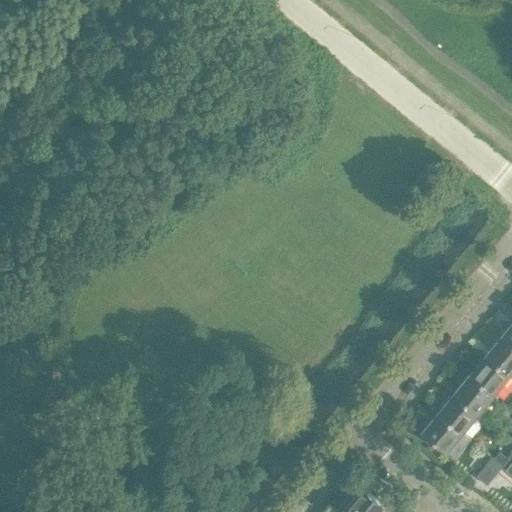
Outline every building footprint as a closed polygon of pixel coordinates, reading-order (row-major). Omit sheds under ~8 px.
[(511,321),(502,333),(511,341),(511,321)] [(511,341),(502,333),(485,354),(510,375),(511,374),(511,373),(511,341)] [(485,354),(469,374),(494,394),(510,375),(485,354)] [(469,374),(453,393),(478,413),(494,394),(469,374)] [(453,393),(438,411),(463,432),(478,413),(453,393)] [(447,451),(463,432),(438,411),(422,430),(447,451)] [(499,451),(493,457),(503,465),(509,459),(499,451)] [(487,486),(503,465),(493,457),(492,456),(475,476),(487,486)] [(385,511),(383,510),(386,506),(362,486),(341,511),(385,511)]
